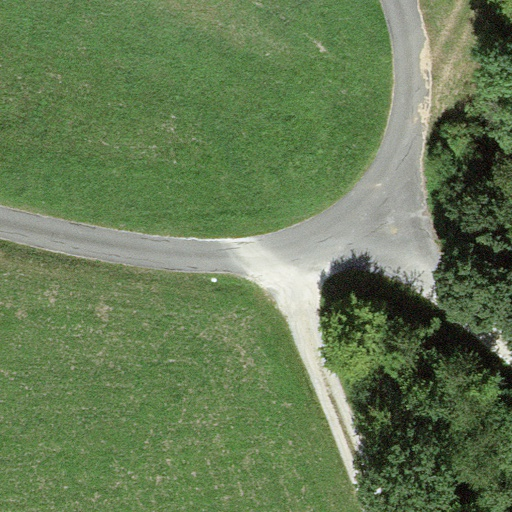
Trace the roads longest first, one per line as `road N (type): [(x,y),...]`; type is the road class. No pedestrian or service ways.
road 1 (unclassified): [(0,220),(139,249),(279,255),(334,239),(378,203),(405,139),(413,65),(399,0)]
road 2 (track): [(372,511),(279,255)]
road 3 (track): [(378,203),(469,324),(511,356)]
